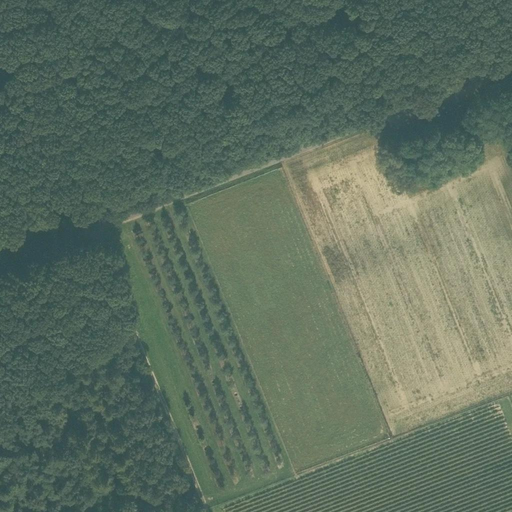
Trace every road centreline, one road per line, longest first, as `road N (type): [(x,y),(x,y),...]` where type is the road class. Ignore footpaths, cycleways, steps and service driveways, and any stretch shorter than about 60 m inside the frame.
road 1 (residential): [(511,67),(0,264)]
road 2 (track): [(87,232),(205,511)]
